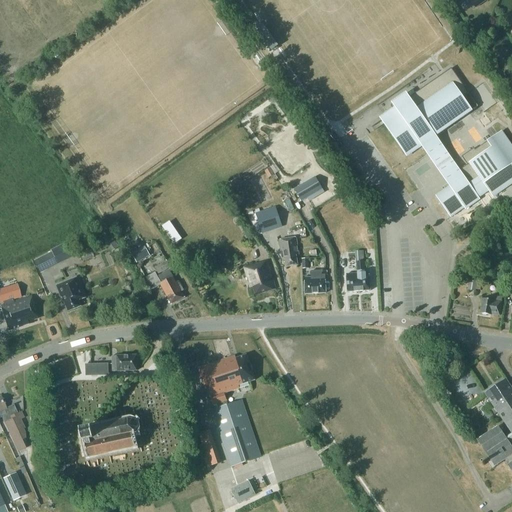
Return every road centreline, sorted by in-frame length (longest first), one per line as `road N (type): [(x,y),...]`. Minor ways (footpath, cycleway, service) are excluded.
road 1 (residential): [(407,511),(310,372),(298,321)]
road 2 (residential): [(298,321),(372,320),(511,343)]
road 3 (unclassified): [(0,371),(54,349),(151,329)]
road 4 (residential): [(151,329),(298,321)]
